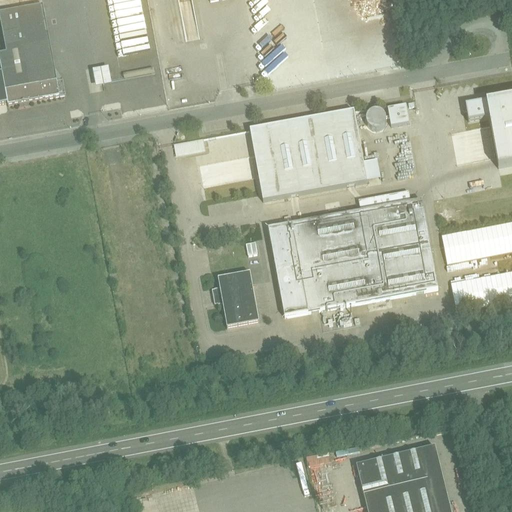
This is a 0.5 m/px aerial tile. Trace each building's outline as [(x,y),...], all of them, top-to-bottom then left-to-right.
[(44,8),(0,16),(7,56),(0,57),(0,60),(9,106),(19,104),(19,107),(31,105),(30,102),(49,99),(50,101),(67,98),(64,82),(58,84),(44,8)] [(0,60),(0,107),(9,106),(0,60)] [(92,73),(95,90),(111,86),(107,69),(92,73)] [(511,100),(491,105),(503,170),(511,167),(511,100)] [(386,111),(390,129),(409,125),(405,107),(386,111)] [(377,136),(388,121),(374,110),(363,125),(377,136)] [(354,116),(251,135),(264,205),(367,185),(354,116)] [(204,143),(175,149),(177,157),(206,152),(204,143)] [(421,204),(269,232),(285,320),(437,291),(421,204)] [(511,227),(442,240),(448,270),(511,257),(511,227)] [(248,259),(257,257),(256,245),(246,247),(248,259)] [(249,276),(217,282),(219,292),(215,293),(218,309),(222,308),(227,331),(258,325),(249,276)] [(511,276),(452,287),(457,317),(511,306),(511,276)] [(451,511),(436,450),(357,469),(367,511),(451,511)] [(328,458),(307,460),(307,468),(329,466),(328,458)]
